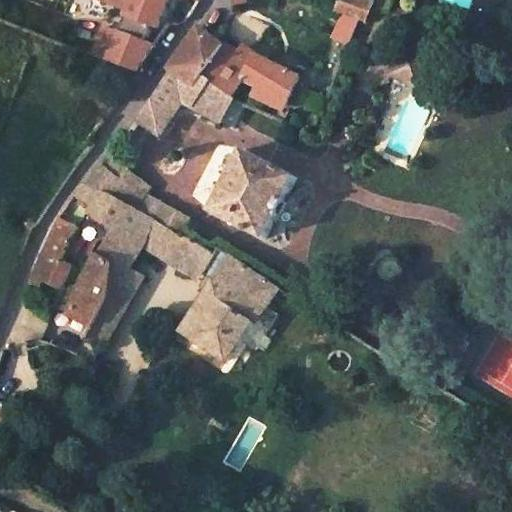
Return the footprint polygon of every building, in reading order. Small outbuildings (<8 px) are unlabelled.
[(368,0),(339,0),(336,11),(343,13),(358,18),(366,20),(372,6),(385,11),(390,0),(389,0),(372,0),(372,1),(368,0)] [(88,23),(74,16),(60,47),(79,55),(81,50),(137,75),(152,48),(90,19),(88,23)] [(249,65),(222,46),(214,40),(198,29),(168,70),(172,72),(137,122),(161,132),(185,98),(222,119),(235,96),(246,78),(262,84),(256,97),(277,107),(285,104),(298,78),(255,58),(249,65)] [(34,37),(17,30),(11,46),(28,53),(34,37)] [(404,45),(391,73),(419,86),(432,57),(404,45)] [(297,176),(244,147),(213,208),(264,237),(297,176)] [(138,212),(122,205),(131,190),(98,168),(96,166),(75,190),(71,196),(90,207),(85,215),(112,231),(93,260),(78,288),(68,316),(91,328),(106,302),(113,271),(124,278),(128,272),(143,246),(188,275),(192,268),(202,275),(223,248),(217,245),(213,251),(182,230),(190,216),(148,193),(138,212)] [(79,229),(57,216),(45,233),(30,278),(41,281),(63,289),(72,268),(61,262),(71,246),(69,244),(79,229)] [(233,255),(182,334),(226,362),(251,323),(259,328),(282,288),(233,255)] [(128,272),(124,278),(113,271),(106,302),(91,328),(84,341),(96,344),(103,345),(139,279),(128,272)] [(41,281),(30,278),(27,285),(38,290),(41,281)] [(0,511),(23,511),(0,499),(0,511)]
